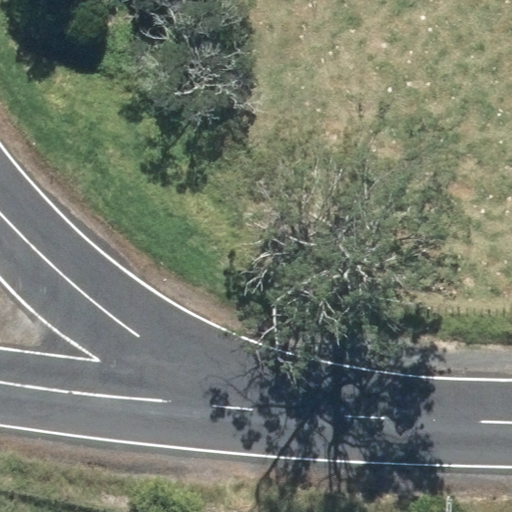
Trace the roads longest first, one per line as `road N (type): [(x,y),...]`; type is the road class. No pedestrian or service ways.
road 1 (tertiary): [(0,216),(231,408)]
road 2 (tertiary): [(231,408),(511,419)]
road 3 (tertiary): [(0,381),(231,408)]
